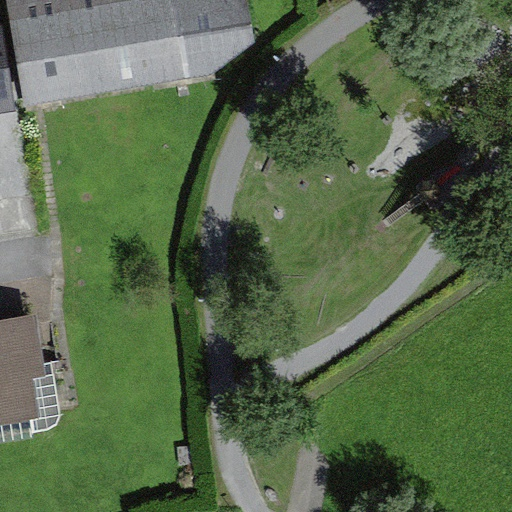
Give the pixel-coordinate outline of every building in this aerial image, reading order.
[(16,0),(32,95),(218,65),(257,35),(250,0),(16,0)] [(0,54),(0,170),(17,168),(0,54)] [(444,199),(448,197),(450,193),(451,189),(450,185),(448,182),(446,179),(442,177),(438,177),(434,177),(431,179),(428,182),(427,186),(426,190),(427,194),(430,197),(433,199),(437,201),(441,201),(444,199)] [(41,313),(0,318),(0,419),(44,414),(37,369),(49,367),(48,361),(41,313)] [(0,433),(53,426),(59,424),(65,422),(68,417),(68,411),(61,359),(48,361),(49,367),(37,369),(44,414),(0,419),(0,433)]
